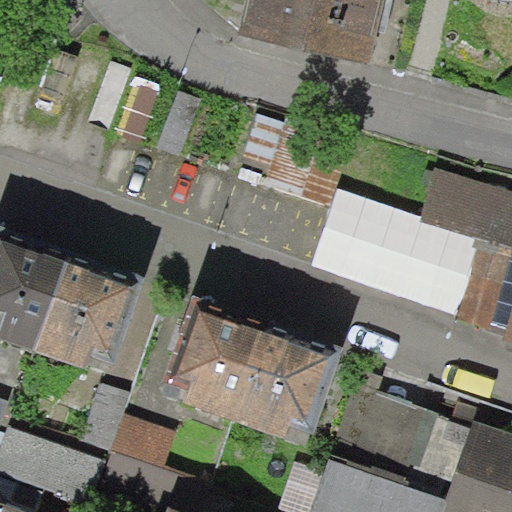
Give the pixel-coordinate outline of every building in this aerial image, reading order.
[(263,0),(257,30),(379,55),(390,0),(263,0)] [(159,280),(17,232),(0,282),(0,337),(126,380),(159,280)] [(178,391),(323,440),(351,356),(206,308),(178,391)] [(0,435),(9,408),(0,404),(0,435)] [(456,511),(511,511),(511,442),(484,433),(456,511)] [(89,511),(106,469),(10,434),(0,461),(0,484),(75,511),(89,511)] [(449,511),(453,503),(334,459),(313,511),(449,511)]
